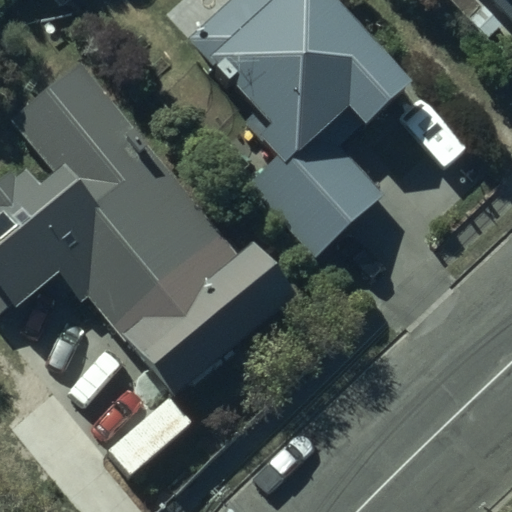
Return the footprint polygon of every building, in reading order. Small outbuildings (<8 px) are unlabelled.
[(361,137),(407,94),(318,0),(234,0),(197,34),(203,40),(190,52),(206,70),(205,71),(267,137),(256,147),(273,166),(244,192),(312,265),(380,201),(336,153),(358,133),(361,137)] [(511,0),(483,0),(511,30),(511,0)] [(236,265),(77,72),(8,129),(53,184),(36,199),(16,174),(0,187),(0,304),(12,320),(56,283),(78,310),(87,303),(171,406),(292,306),(249,254),(236,265)] [(0,443),(32,415),(0,379),(0,443)] [(168,405),(106,457),(128,484),(190,430),(168,405)]
